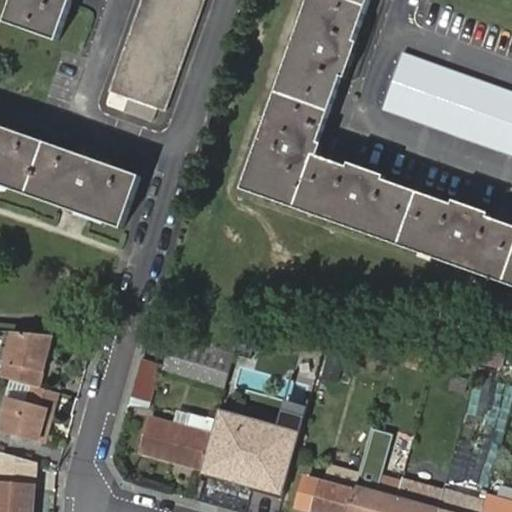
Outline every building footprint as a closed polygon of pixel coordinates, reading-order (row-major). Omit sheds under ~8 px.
[(16,0),(8,24),(62,45),(78,0),(16,0)] [(147,0),(112,93),(170,115),(211,0),(147,0)] [(311,0),(244,190),(471,270),(511,285),(511,226),(505,225),(489,218),(491,214),(456,201),(453,206),(384,181),(386,176),(351,164),(349,169),(320,157),(324,145),(321,143),(338,93),(343,77),(348,78),(360,43),(356,43),(370,0),(311,0)] [(511,91),(404,53),(384,110),(511,155),(511,91)] [(0,188),(126,234),(145,183),(0,129),(0,188)] [(22,334),(14,333),(14,334),(2,377),(12,379),(23,383),(40,387),(54,339),(55,336),(22,334)] [(238,345),(239,344),(173,342),(165,370),(226,388),(232,368),(233,362),(238,345)] [(327,344),(307,344),(299,371),(318,377),(327,344)] [(249,347),(238,345),(233,362),(244,365),(249,347)] [(397,345),(395,353),(402,355),(405,347),(397,345)] [(394,350),(381,346),(376,364),(389,368),(394,350)] [(506,353),(507,351),(485,347),(480,363),(502,368),(506,353)] [(438,354),(415,348),(410,365),(433,371),(438,354)] [(331,351),(323,380),(338,384),(347,356),(331,351)] [(161,364),(142,359),(129,405),(149,407),(161,364)] [(244,365),(233,362),(232,368),(243,372),(244,365)] [(468,381),(453,377),(450,389),(464,393),(468,381)] [(10,398),(1,431),(9,433),(32,440),(40,442),(49,409),(55,411),(60,393),(59,393),(40,387),(23,383),(12,379),(6,397),(10,398)] [(49,409),(40,442),(46,444),(55,411),(49,409)] [(185,428),(189,413),(179,410),(175,425),(185,428)] [(219,411),(213,436),(203,469),(202,476),(283,498),(301,434),(219,411)] [(213,436),(217,420),(189,413),(185,428),(175,425),(152,418),(142,452),(203,470),(203,469),(213,436)] [(356,489),(360,475),(332,467),(327,484),(323,483),(310,479),(304,499),(302,507),(315,511),(318,511),(349,511),(355,492),(356,489)] [(402,483),(361,471),(360,475),(356,489),(355,492),(349,511),(393,511),(397,500),(402,483)] [(444,491),(403,480),(402,483),(397,500),(393,511),(437,511),(438,511),(444,491)] [(0,511),(31,511),(33,498),(33,489),(22,489),(0,486),(0,511)] [(482,511),(484,504),(485,503),(444,491),(438,511),(437,511),(482,511)]
